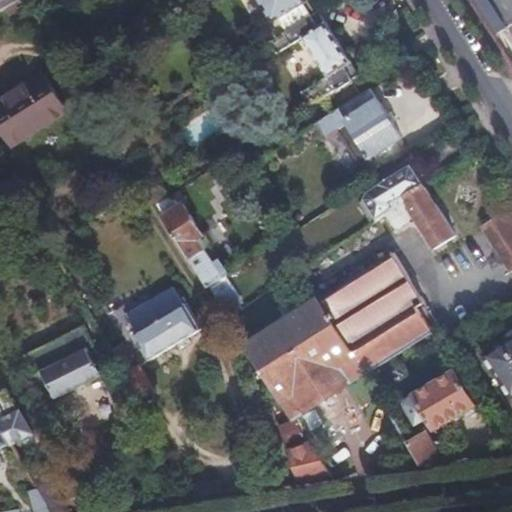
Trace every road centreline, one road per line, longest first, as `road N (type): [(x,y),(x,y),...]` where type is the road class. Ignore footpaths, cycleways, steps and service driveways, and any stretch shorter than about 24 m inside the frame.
road 1 (residential): [(300,511),(511,481)]
road 2 (secondary): [(431,0),(511,127)]
